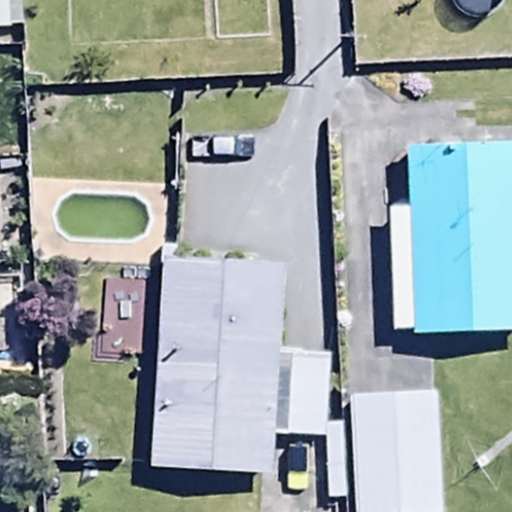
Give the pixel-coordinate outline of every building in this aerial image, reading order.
[(273,49),(270,0),(209,0),(211,51),(273,49)] [(390,217),(394,340),(414,340),(414,350),(511,349),(511,155),(406,155),(406,217),(390,217)] [(271,488),(284,281),(167,274),(151,483),(271,488)] [(0,393),(24,393),(22,290),(0,290),(0,393)] [(330,363),(291,361),(287,445),(326,447),(330,363)] [(70,393),(39,389),(38,471),(121,471),(121,467),(115,436),(97,410),(70,393)] [(439,511),(437,401),(352,403),(354,511),(439,511)]
